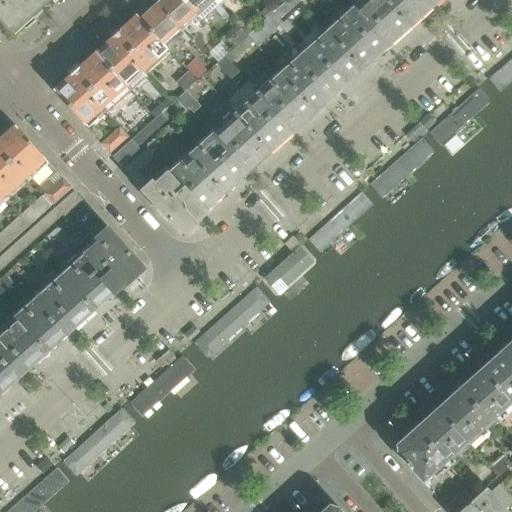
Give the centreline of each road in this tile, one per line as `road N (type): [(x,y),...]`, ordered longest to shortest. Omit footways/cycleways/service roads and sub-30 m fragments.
road 1 (residential): [(503,0),(194,279)]
road 2 (residential): [(194,279),(9,79)]
road 3 (residential): [(194,279),(0,453)]
road 4 (residential): [(345,427),(511,277)]
